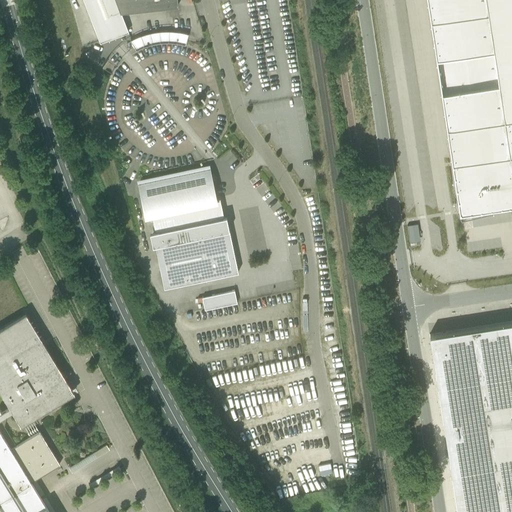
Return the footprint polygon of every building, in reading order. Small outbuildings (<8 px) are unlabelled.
[(84,0),(100,41),(128,30),(121,11),(178,5),(177,0),(84,0)] [(511,0),(427,0),(459,210),(511,201),(511,0)] [(187,31),(133,33),(134,43),(187,41),(187,31)] [(164,288),(238,272),(226,216),(224,216),(220,197),(215,198),(212,182),(216,181),(213,173),(211,174),(209,168),(139,183),(146,214),(151,213),(155,231),(150,232),(153,245),(155,245),(164,288)] [(420,241),(419,224),(408,224),(409,241),(420,241)] [(237,302),(235,290),(202,297),(205,309),(237,302)] [(0,511),(50,511),(31,481),(60,464),(39,430),(16,444),(4,425),(6,415),(14,410),(22,423),(73,392),(41,339),(26,314),(0,329),(0,387),(11,406),(0,412),(0,511)] [(511,511),(511,320),(429,334),(457,511),(511,511)]
